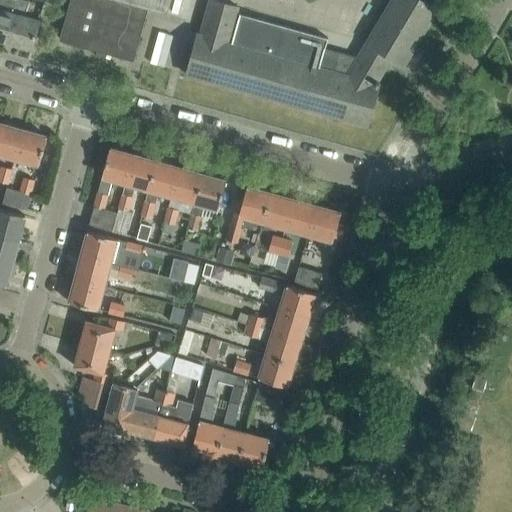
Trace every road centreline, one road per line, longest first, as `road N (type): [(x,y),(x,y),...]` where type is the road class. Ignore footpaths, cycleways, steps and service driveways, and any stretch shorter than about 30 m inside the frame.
road 1 (residential): [(287,511),(389,185)]
road 2 (residential): [(389,185),(89,103)]
road 3 (residential): [(19,365),(89,103)]
road 4 (residential): [(287,511),(61,450)]
road 5 (residential): [(389,185),(499,0)]
road 6 (residential): [(389,185),(511,155)]
